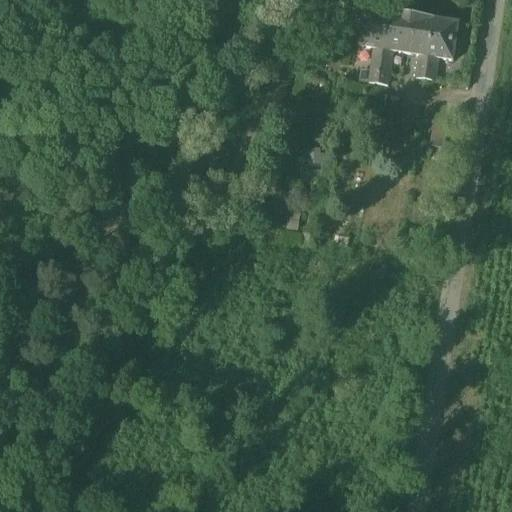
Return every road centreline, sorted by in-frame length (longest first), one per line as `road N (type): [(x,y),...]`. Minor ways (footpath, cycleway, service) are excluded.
road 1 (track): [(42,511),(327,0)]
road 2 (unclassified): [(420,511),(498,0)]
